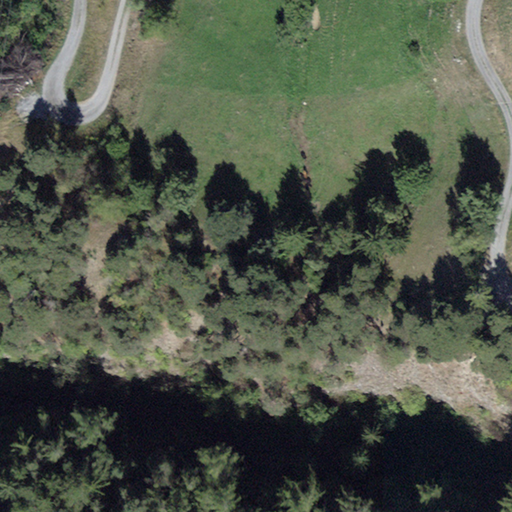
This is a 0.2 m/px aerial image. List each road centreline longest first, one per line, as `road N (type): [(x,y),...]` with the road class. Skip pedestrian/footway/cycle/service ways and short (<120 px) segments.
road 1 (track): [(76,0),(74,35),(50,92),(55,114),(79,122),(94,112),(126,0)]
road 2 (track): [(472,0),(482,64),(511,129)]
